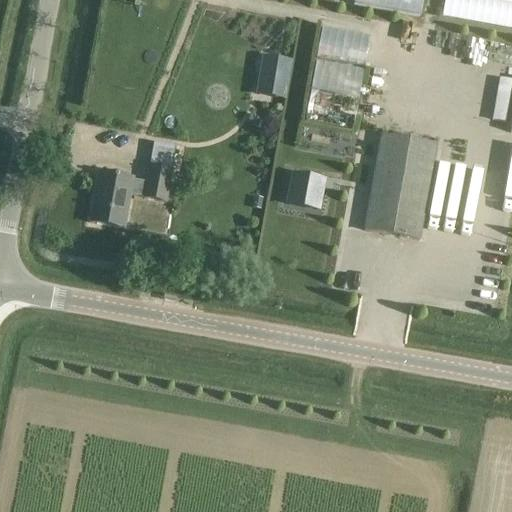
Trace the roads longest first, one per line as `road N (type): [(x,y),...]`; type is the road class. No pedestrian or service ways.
road 1 (tertiary): [(511,379),(9,293)]
road 2 (unclassified): [(9,293),(3,232),(48,0)]
